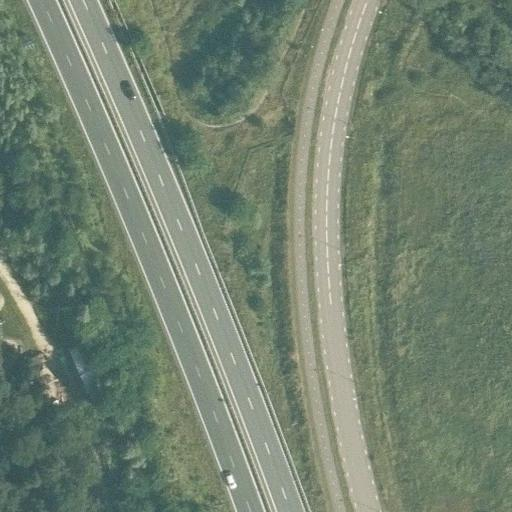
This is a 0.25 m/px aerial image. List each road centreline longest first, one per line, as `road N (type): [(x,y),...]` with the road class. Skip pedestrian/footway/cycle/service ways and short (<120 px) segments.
road 1 (trunk): [(290,511),(81,0)]
road 2 (trunk): [(42,0),(249,511)]
road 3 (tertiary): [(368,511),(337,373),(323,229),(335,105),(364,0)]
